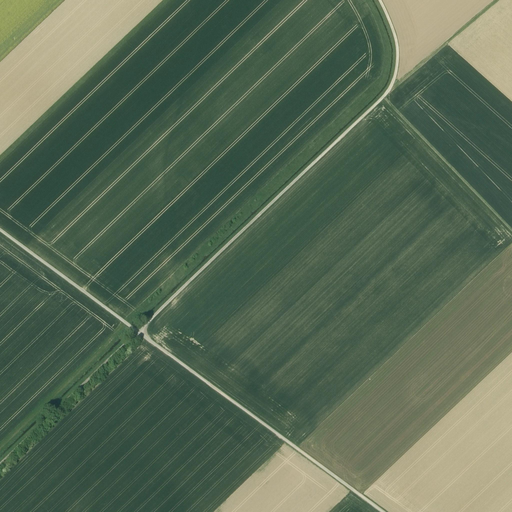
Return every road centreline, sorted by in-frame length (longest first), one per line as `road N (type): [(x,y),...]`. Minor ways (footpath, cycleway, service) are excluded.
road 1 (track): [(0,465),(387,92),(397,50),(379,0)]
road 2 (track): [(382,511),(0,229)]
road 3 (track): [(165,0),(0,158)]
road 4 (track): [(382,97),(511,232)]
road 5 (track): [(495,0),(393,81)]
